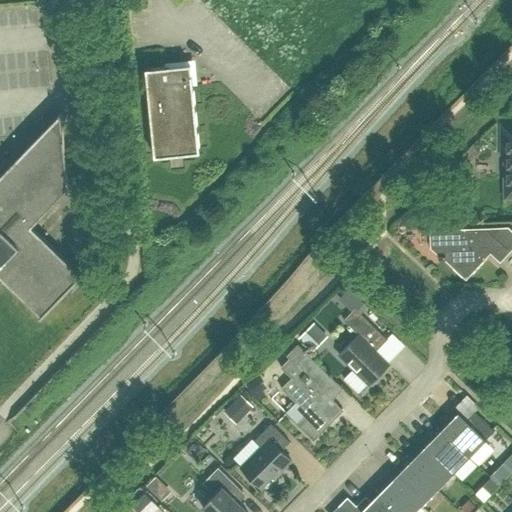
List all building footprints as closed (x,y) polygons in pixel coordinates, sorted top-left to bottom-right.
[(169,67),(169,66),(146,69),(155,157),(200,152),(192,76),(191,64),(169,67)] [(0,176),(0,275),(41,315),(39,317),(40,318),(84,273),(83,272),(81,274),(32,226),(67,190),(67,192),(69,192),(61,113),(59,113),(59,115),(0,176)] [(511,125),(503,126),(503,154),(511,153),(511,166),(506,166),(507,187),(511,192),(511,125)] [(511,230),(508,227),(430,230),(430,248),(440,248),(440,255),(438,255),(439,259),(444,259),(466,279),(491,253),(500,262),(511,249),(511,230)] [(389,364),(369,345),(381,333),(355,308),(344,320),(359,334),(339,354),(369,384),(389,364)] [(305,348),(325,332),(310,314),(290,330),(305,348)] [(332,377),(306,352),(297,344),(286,355),(289,358),(281,367),(291,377),(281,388),(296,402),(285,412),(314,440),(343,410),(321,388),(332,377)] [(470,457),(486,440),(486,439),(495,431),(475,411),(467,420),(458,412),(442,429),(470,457)] [(262,449),(244,468),(235,460),(235,461),(261,487),(289,459),(290,461),(291,460),(282,450),(290,442),(271,423),(254,440),(262,449)] [(426,445),(454,473),(470,457),(442,429),(426,445)] [(438,489),(454,473),(426,445),(410,462),(438,489)] [(394,478),(422,505),(438,489),(410,462),(394,478)] [(215,494),(203,507),(207,511),(246,511),(235,500),(243,491),(218,467),(203,483),(215,494)] [(378,494),(395,511),(415,511),(422,505),(394,478),(378,494)] [(154,511),(159,508),(153,501),(145,494),(133,506),(139,511),(154,511)] [(395,511),(378,494),(370,502),(365,496),(356,505),(348,496),(338,506),(344,511),(395,511)]
